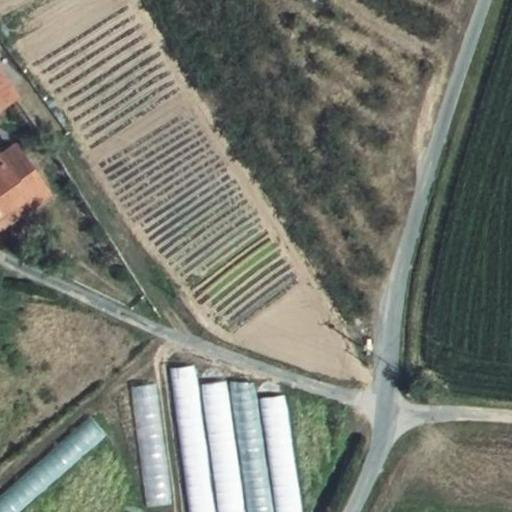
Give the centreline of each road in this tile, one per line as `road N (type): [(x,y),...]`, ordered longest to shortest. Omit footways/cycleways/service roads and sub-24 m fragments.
road 1 (track): [(387,373),(354,363),(333,311),(137,0)]
road 2 (unclassified): [(387,411),(407,244),(485,0)]
road 3 (unclassified): [(511,418),(387,411)]
